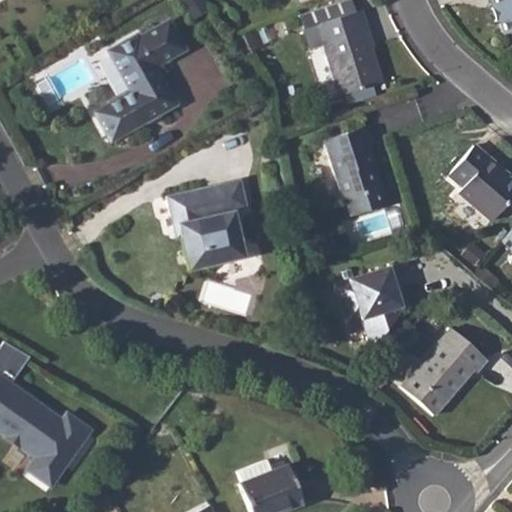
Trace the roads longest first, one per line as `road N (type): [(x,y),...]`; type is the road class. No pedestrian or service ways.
road 1 (residential): [(437,500),(406,453),(346,393),(111,314),(79,294),(47,249)]
road 2 (residential): [(408,0),(453,65),(511,118)]
